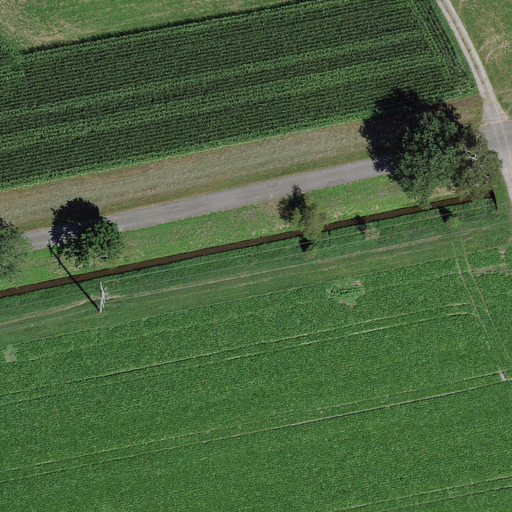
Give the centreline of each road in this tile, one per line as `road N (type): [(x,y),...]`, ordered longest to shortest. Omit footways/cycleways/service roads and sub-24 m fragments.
road 1 (track): [(0,245),(508,143)]
road 2 (track): [(446,0),(508,143)]
